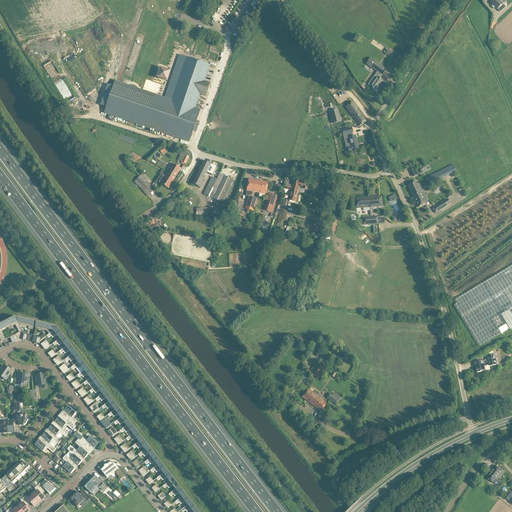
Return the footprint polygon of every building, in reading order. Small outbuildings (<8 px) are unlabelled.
[(492,0),(491,2),(497,9),(503,4),(499,0),(492,0)] [(389,49),(385,53),(390,58),(394,54),(389,49)] [(377,72),(382,75),(386,70),(374,61),(370,67),(377,72)] [(185,62),(171,100),(195,108),(200,94),(205,96),(206,92),(205,92),(206,87),(208,88),(207,88),(208,88),(209,83),(204,82),(208,70),(185,62)] [(377,72),(368,85),(370,86),(373,88),(374,89),(376,91),(383,81),(380,79),(382,75),(377,72)] [(191,141),(197,119),(173,112),(172,114),(167,113),(168,109),(154,105),(157,93),(115,81),(114,86),(107,84),(101,105),(106,107),(104,114),(139,124),(139,127),(191,141)] [(346,107),(357,122),(360,126),(366,121),(352,102),(348,105),(346,107)] [(333,111),(329,112),(332,125),(341,122),(341,118),(340,119),(336,120),(333,111)] [(356,136),(353,137),(352,133),(353,132),(352,128),(343,131),(344,135),(347,134),(351,147),(348,148),(349,152),(359,150),(359,149),(358,149),(357,144),(358,144),(356,136)] [(185,163),(188,157),(180,153),(177,159),(185,163)] [(204,161),(193,184),(200,188),(211,165),(204,161)] [(168,189),(181,169),(171,163),(166,172),(168,173),(161,184),(168,189)] [(451,181),(449,178),(453,176),(449,167),(427,178),(431,187),(444,180),(446,184),(451,181)] [(212,198),(221,180),(223,175),(215,171),(204,194),(212,198)] [(222,203),(231,184),(233,180),(224,176),(222,180),(213,199),(222,203)] [(266,194),(267,188),(268,183),(248,180),(247,191),(246,196),(252,197),(252,192),(266,194)] [(306,183),(294,180),(292,186),(285,185),(284,189),(291,191),(291,190),(298,192),(299,188),(300,188),(301,187),(303,188),(305,188),(306,183)] [(151,186),(147,182),(140,188),(144,192),(151,186)] [(424,195),(422,196),(415,182),(408,185),(419,207),(426,204),(425,202),(427,201),(424,195)] [(296,202),(298,192),(291,190),(291,191),(289,200),(296,202)] [(273,208),(275,202),(277,197),(270,194),(268,199),(265,206),(265,205),(264,210),(270,212),(272,208),(273,208)] [(389,197),(391,203),(398,200),(396,194),(389,197)] [(245,208),(253,211),(257,199),(249,196),(245,208)] [(369,198),(369,207),(383,206),(382,196),(369,198)] [(356,208),(369,207),(369,198),(356,199),(356,208)] [(441,209),(450,203),(447,198),(438,204),(441,209)] [(278,221),(285,222),(288,208),(286,207),(287,200),(282,199),(278,221)] [(238,219),(242,209),(243,204),(235,201),(230,217),(238,219)] [(207,208),(196,208),(196,215),(207,216),(220,217),(220,216),(226,216),(226,209),(207,209),(207,208)] [(360,229),(357,233),(365,240),(369,236),(360,229)] [(511,265),(485,282),(454,301),(456,304),(454,306),(479,348),(509,329),(510,331),(511,329),(511,265)] [(22,332),(19,327),(15,318),(6,322),(8,327),(11,326),(12,327),(16,325),(19,330),(18,330),(19,333),(20,333),(20,332),(21,331),(21,332),(22,332)] [(35,322),(15,318),(19,327),(22,325),(26,326),(26,325),(34,327),(35,322)] [(5,329),(8,327),(6,322),(0,324),(0,333),(3,340),(5,339),(5,340),(6,340),(5,337),(4,337),(1,332),(6,330),(5,329)] [(56,327),(37,323),(36,327),(43,329),(43,330),(47,331),(49,334),(53,331),(56,327)] [(59,339),(63,336),(56,327),(53,331),(49,334),(48,335),(49,337),(51,336),(52,338),(57,336),(59,339)] [(65,347),(69,344),(63,336),(59,339),(54,343),(56,345),(57,344),(59,346),(63,344),(65,347)] [(71,355),(75,352),(69,344),(65,347),(60,351),(62,353),(63,352),(65,354),(69,352),(71,355)] [(78,363),(81,360),(75,352),(71,355),(66,359),(68,361),(69,360),(71,362),(75,360),(78,363)] [(477,373),(482,372),(484,371),(483,367),(488,366),(488,367),(489,366),(490,370),(495,369),(492,359),(475,363),(477,373)] [(84,371),(88,368),(81,360),(78,363),(72,367),(74,369),(75,368),(77,370),(81,367),(84,371)] [(311,374),(317,379),(325,370),(316,363),(309,372),(311,374)] [(0,370),(0,376),(5,379),(6,380),(7,379),(11,372),(12,371),(11,371),(11,370),(5,366),(4,366),(3,367),(0,370)] [(90,379),(94,376),(88,368),(84,371),(78,375),(80,377),(81,376),(83,378),(87,375),(90,379)] [(16,384),(25,386),(26,386),(26,385),(28,377),(28,376),(27,376),(27,375),(20,374),(18,374),(18,375),(16,384)] [(37,386),(46,385),(47,384),(47,383),(45,375),(45,374),(44,374),(37,375),(37,376),(35,376),(36,377),(37,386)] [(96,386),(100,384),(94,376),(90,379),(84,383),(86,385),(88,384),(89,386),(93,383),(96,386)] [(102,394),(106,391),(100,384),(96,386),(90,391),(92,393),(94,392),(95,394),(99,391),(102,394)] [(308,390),(302,397),(321,412),(327,404),(308,390)] [(108,402),(112,399),(106,391),(102,394),(97,399),(98,401),(100,400),(101,402),(106,399),(108,402)] [(336,405),(339,401),(341,398),(334,393),(333,396),(330,394),(327,398),(330,400),(329,400),(336,405)] [(114,410),(118,407),(112,399),(108,402),(103,406),(104,409),(106,407),(107,409),(112,407),(114,410)] [(73,425),(74,425),(76,421),(72,418),(76,413),(68,407),(64,411),(68,415),(66,418),(73,425)] [(120,418),(124,415),(118,407),(114,410),(109,414),(110,417),(112,415),(113,417),(118,415),(120,418)] [(15,419),(16,420),(18,420),(19,425),(24,425),(25,425),(28,421),(26,419),(25,419),(24,414),(21,415),(20,410),(15,411),(15,419)] [(126,426),(130,423),(124,415),(120,418),(115,422),(117,424),(118,423),(120,425),(124,423),(126,426)] [(73,425),(66,418),(63,421),(59,418),(55,422),(57,424),(64,430),(67,426),(73,430),(76,427),(74,425),(73,425)] [(16,428),(16,420),(15,419),(12,420),(12,422),(7,422),(8,433),(12,433),(12,432),(14,432),(13,426),(16,426),(16,428)] [(102,424),(106,429),(111,426),(107,420),(102,424)] [(312,432),(318,425),(315,422),(309,429),(312,432)] [(132,434),(136,431),(130,423),(126,426),(121,430),(123,432),(124,431),(126,433),(130,431),(132,434)] [(68,433),(64,430),(57,424),(54,427),(52,425),(48,430),(50,432),(57,437),(61,433),(65,437),(68,433)] [(139,442),(142,439),(136,431),(132,434),(127,438),(129,440),(130,439),(132,441),(136,439),(139,442)] [(62,441),(57,437),(50,432),(48,435),(46,433),(41,437),(44,439),(50,445),(51,445),(54,441),(58,445),(62,441)] [(87,448),(87,447),(90,445),(94,448),(98,444),(91,437),(87,441),(83,437),(80,440),(79,441),(87,448)] [(56,449),(51,445),(50,445),(44,439),(41,442),(39,440),(35,445),(44,453),(47,448),(53,453),(56,449)] [(79,441),(80,440),(78,439),(75,443),(79,447),(76,451),(82,457),(84,459),(88,454),(86,452),(89,449),(87,447),(87,448),(79,441)] [(145,450),(148,447),(142,439),(139,442),(133,446),(135,448),(136,447),(138,449),(142,447),(145,450)] [(76,451),(71,446),(67,449),(73,454),(69,458),(73,462),(73,463),(77,466),(82,462),(79,460),(82,457),(76,451)] [(151,458),(155,455),(148,447),(145,450),(139,454),(141,456),(142,455),(144,457),(148,455),(151,458)] [(69,458),(66,455),(63,459),(67,463),(63,467),(71,474),(75,469),(71,465),(73,463),(73,462),(69,458)] [(157,466),(161,463),(155,455),(151,458),(145,462),(147,464),(149,463),(150,465),(154,463),(157,466)] [(31,465),(29,464),(27,462),(26,463),(22,459),(18,464),(25,471),(29,467),(30,465),(31,466),(31,465)] [(116,465),(109,463),(109,464),(104,466),(105,467),(101,471),(102,471),(102,472),(107,478),(115,472),(118,476),(121,473),(125,477),(127,475),(121,467),(119,469),(116,465)] [(163,474),(167,471),(161,463),(157,466),(152,470),(153,472),(155,471),(156,473),(161,470),(163,474)] [(21,475),(25,471),(18,464),(14,468),(21,475)] [(499,479),(504,473),(502,471),(496,466),(486,478),(493,483),(497,478),(499,479)] [(16,480),(21,475),(14,468),(9,472),(16,480)] [(169,482),(173,479),(167,471),(163,474),(158,478),(159,480),(161,479),(162,481),(167,478),(169,482)] [(12,483),(16,480),(9,472),(5,477),(12,484),(12,483)] [(104,484),(99,479),(95,476),(93,479),(92,478),(83,486),(90,493),(97,486),(103,491),(106,487),(104,484)] [(14,485),(12,483),(12,484),(5,477),(1,481),(7,488),(8,490),(14,485)] [(175,489),(179,487),(173,479),(169,482),(164,486),(165,488),(167,487),(168,489),(173,486),(175,489)] [(53,483),(50,481),(49,481),(50,481),(43,487),(40,484),(37,486),(42,491),(44,489),(49,494),(50,495),(52,492),(55,489),(51,485),(53,483),(53,484),(53,483)] [(39,494),(42,491),(37,486),(34,488),(36,490),(31,494),(40,504),(40,503),(43,501),(43,500),(44,499),(39,494)] [(181,497),(185,494),(179,487),(175,489),(170,494),(172,496),(173,495),(174,497),(179,494),(181,497)] [(82,491),(80,494),(78,492),(70,499),(77,507),(85,500),(87,502),(90,499),(82,491)] [(40,504),(31,494),(27,497),(26,496),(23,498),(28,504),(30,501),(35,507),(36,506),(37,507),(40,504)] [(187,505),(191,502),(185,494),(181,497),(176,502),(178,504),(179,503),(181,504),(185,502),(187,505)] [(25,506),(28,504),(23,498),(20,500),(23,503),(18,507),(22,511),(28,511),(29,511),(25,506)] [(192,511),(195,511),(197,510),(191,502),(187,505),(182,509),(184,511),(185,511),(186,511),(187,511),(191,510),(192,511)]
